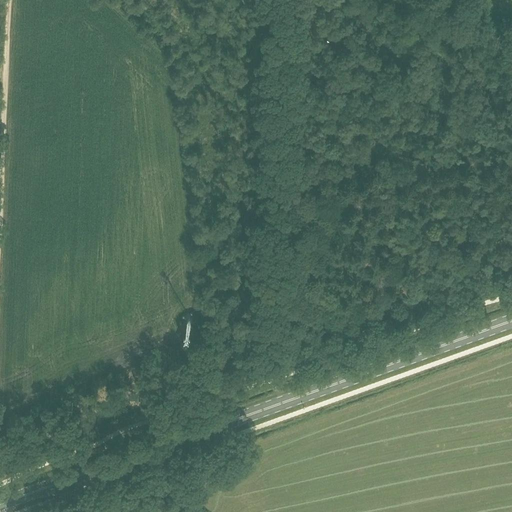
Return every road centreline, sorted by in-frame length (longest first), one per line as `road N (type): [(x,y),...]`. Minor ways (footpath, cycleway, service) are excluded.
road 1 (primary): [(1,511),(511,320)]
road 2 (track): [(0,187),(9,0)]
